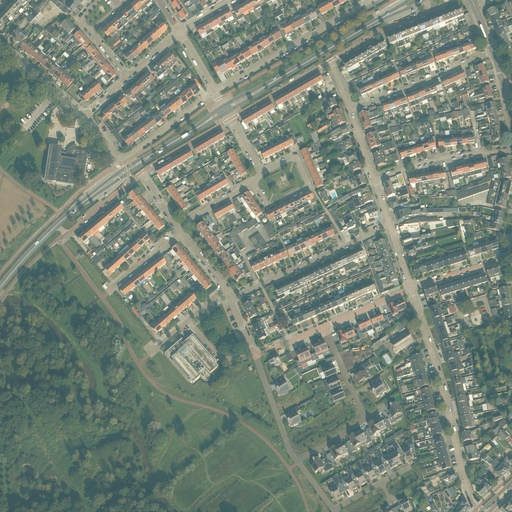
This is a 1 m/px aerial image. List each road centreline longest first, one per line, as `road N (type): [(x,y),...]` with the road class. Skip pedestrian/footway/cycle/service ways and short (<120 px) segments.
road 1 (track): [(8,511),(1,420),(20,399),(47,395),(128,446),(162,511)]
road 2 (residential): [(469,494),(411,288)]
road 3 (residential): [(215,91),(371,0)]
road 4 (residential): [(390,226),(230,298)]
road 5 (residential): [(85,116),(120,159),(215,91)]
road 6 (residential): [(349,109),(492,50)]
road 7 (secondary): [(262,90),(393,12)]
road 8 (residential): [(511,149),(374,179)]
road 9 (residential): [(253,182),(269,205),(306,187),(295,158),(261,173)]
road 10 (residential): [(330,60),(427,13),(424,0)]
